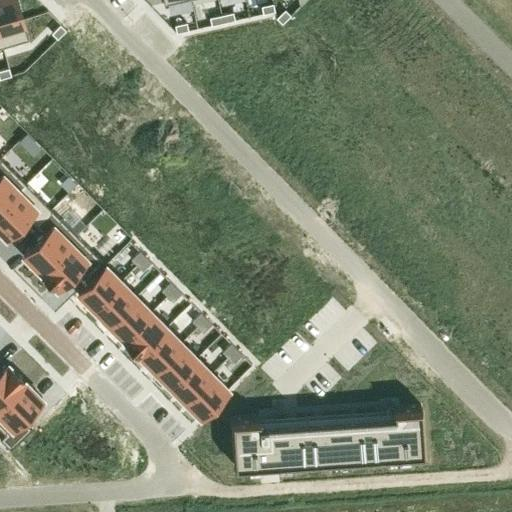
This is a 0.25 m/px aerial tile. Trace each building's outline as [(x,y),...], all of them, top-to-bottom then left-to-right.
[(16,0),(0,0),(0,36),(2,44),(28,37),(16,0)] [(262,11),(274,8),(272,0),(260,3),(262,11)] [(341,0),(326,14),(342,35),(379,0),(341,0)] [(281,21),(290,12),(284,6),(275,15),(281,21)] [(232,9),(220,12),(222,20),(234,17),(232,9)] [(391,9),(351,48),(366,63),(409,25),(391,9)] [(222,20),(220,12),(209,15),(210,23),(222,20)] [(176,30),(187,28),(186,20),(174,22),(176,30)] [(57,36),(65,27),(59,22),(51,30),(57,36)] [(232,36),(203,70),(222,87),(254,54),(232,36)] [(416,36),(368,77),(385,95),(436,56),(416,36)] [(62,41),(38,63),(60,87),(83,65),(62,41)] [(261,59),(228,95),(241,107),(276,72),(261,59)] [(0,76),(10,73),(8,65),(0,67),(0,76)] [(86,66),(63,90),(86,113),(110,90),(86,66)] [(445,68),(396,110),(409,128),(462,87),(445,68)] [(283,78),(248,112),(261,124),(297,90),(283,78)] [(303,96),(266,128),(279,140),(315,107),(303,96)] [(468,97),(418,142),(432,168),(489,116),(468,97)] [(122,103),(100,126),(122,148),(145,126),(122,103)] [(321,111),(286,145),(299,157),(335,125),(321,111)] [(150,126),(126,151),(150,175),(174,151),(150,126)] [(511,140),(498,126),(445,175),(466,196),(511,150),(511,140)] [(343,131),(311,161),(322,173),(356,143),(343,131)] [(379,143),(344,175),(375,210),(410,179),(379,143)] [(0,205),(25,180),(0,154),(0,205)] [(511,165),(472,203),(491,222),(511,202),(511,165)] [(191,169),(163,196),(180,213),(207,188),(191,169)] [(25,180),(0,205),(0,230),(5,236),(27,214),(35,222),(51,206),(25,180)] [(417,182),(384,215),(417,248),(450,215),(417,182)] [(214,194),(187,221),(202,235),(229,209),(214,194)] [(42,229),(20,251),(38,269),(76,231),(51,206),(35,222),(42,229)] [(235,214),(206,242),(216,253),(247,226),(235,214)] [(458,219),(424,253),(446,275),(480,240),(458,219)] [(76,231),(38,269),(56,287),(77,265),(86,273),(102,258),(76,231)] [(254,232),(224,259),(234,273),(266,244),(254,232)] [(483,246),(449,280),(471,303),(506,267),(483,246)] [(139,248),(130,256),(136,262),(144,253),(139,248)] [(273,252),(241,285),(251,298),(287,266),(273,252)] [(144,253),(136,262),(142,268),(150,259),(144,253)] [(105,259),(75,289),(90,305),(120,275),(105,259)] [(511,272),(477,308),(511,338),(511,272)] [(120,275),(90,305),(106,320),(136,291),(120,275)] [(292,275),(254,310),(267,327),(308,290),(292,275)] [(169,279),(161,287),(166,293),(175,284),(169,279)] [(175,284),(166,293),(172,299),(180,290),(175,284)] [(136,291),(106,320),(121,336),(151,307),(136,291)] [(151,307),(121,336),(137,352),(167,322),(151,307)] [(199,309),(191,318),(196,324),(205,315),(199,309)] [(205,315),(196,324),(202,329),(211,321),(205,315)] [(167,322),(137,352),(153,368),(183,338),(167,322)] [(183,338),(153,368),(168,384),(198,354),(183,338)] [(230,340),(221,349),(227,354),(235,346),(230,340)] [(235,346),(227,354),(233,360),(241,352),(235,346)] [(198,354),(168,384),(184,399),(214,370),(198,354)] [(0,401),(25,376),(7,358),(0,364),(0,401)] [(214,370),(184,399),(199,415),(230,386),(214,370)] [(0,426),(4,430),(0,434),(0,436),(10,446),(31,425),(22,416),(44,395),(25,376),(0,401),(0,426)] [(258,415),(231,417),(234,461),(422,449),(419,404),(392,406),(392,411),(259,420),(258,415)] [(46,419),(25,438),(33,447),(44,437),(66,460),(86,442),(63,421),(54,429),(46,419)]
